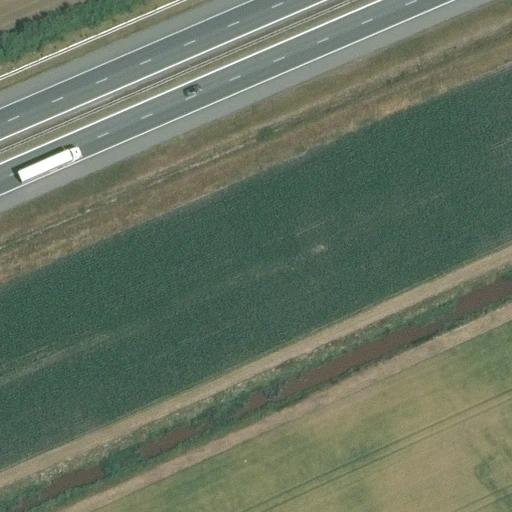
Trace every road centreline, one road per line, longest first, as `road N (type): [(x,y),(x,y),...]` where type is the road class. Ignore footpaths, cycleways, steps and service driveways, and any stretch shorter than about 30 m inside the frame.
road 1 (motorway): [(0,180),(419,0)]
road 2 (motorway): [(292,0),(0,125)]
